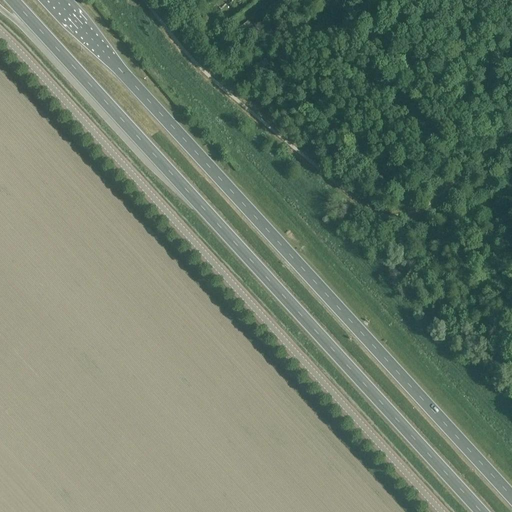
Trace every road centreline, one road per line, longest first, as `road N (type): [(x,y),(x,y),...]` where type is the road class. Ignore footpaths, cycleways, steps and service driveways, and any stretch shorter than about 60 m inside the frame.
road 1 (trunk): [(12,0),(481,511)]
road 2 (trunk): [(511,497),(55,0)]
road 3 (unclassified): [(135,179),(438,511)]
road 4 (unclassified): [(135,179),(0,33)]
